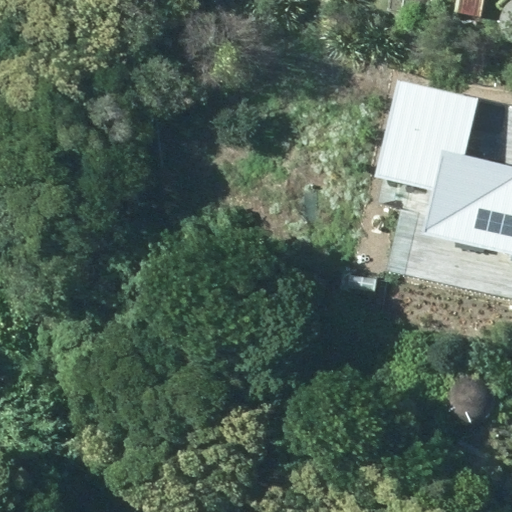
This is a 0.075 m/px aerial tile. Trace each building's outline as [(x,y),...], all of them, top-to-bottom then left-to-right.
[(478,17),(480,0),(454,0),(452,13),(478,17)] [(511,127),(509,127),(505,148),(481,143),(488,107),(427,96),(418,138),(450,145),(448,152),(502,164),(494,198),(511,201),(511,127)] [(458,317),(511,332),(511,291),(491,286),(489,297),(465,290),(458,317)] [(440,442),(453,422),(426,405),(412,425),(440,442)] [(486,459),(457,440),(447,453),(475,474),(486,459)]
